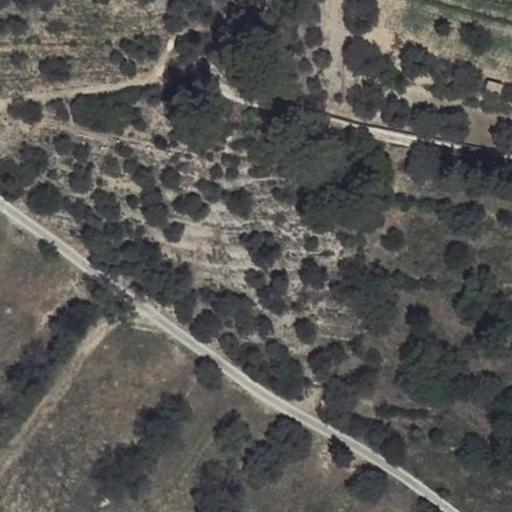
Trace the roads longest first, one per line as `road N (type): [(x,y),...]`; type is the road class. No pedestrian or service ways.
road 1 (unclassified): [(453,511),(358,443),(254,392),(0,203)]
road 2 (track): [(511,159),(252,99),(228,76),(258,0)]
